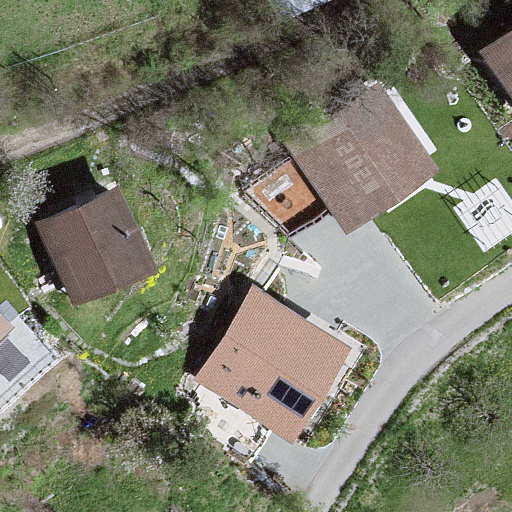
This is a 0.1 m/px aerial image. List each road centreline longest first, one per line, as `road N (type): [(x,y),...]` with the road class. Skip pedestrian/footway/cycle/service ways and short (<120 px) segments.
road 1 (track): [(400,0),(88,128),(0,147)]
road 2 (residential): [(511,274),(469,302),(360,405),(291,511)]
